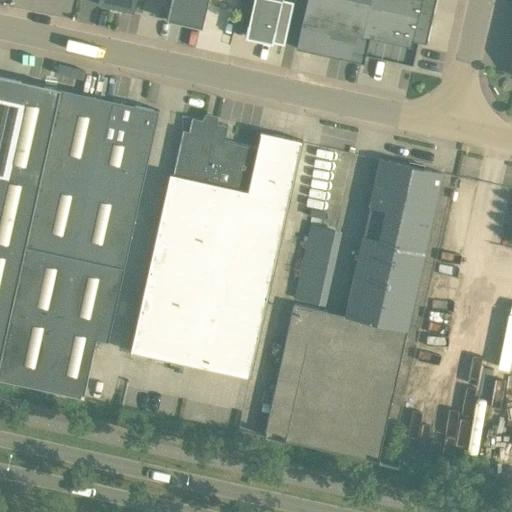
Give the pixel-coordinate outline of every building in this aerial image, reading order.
[(98,0),(98,4),(133,11),(135,0),(98,0)] [(170,0),(166,19),(202,26),(207,0),(170,0)] [(252,0),(247,23),(244,37),(271,43),(271,42),(283,45),(293,2),(284,0),(252,0)] [(365,53),(412,64),(417,40),(412,39),(420,0),(306,0),(296,47),(363,62),(365,53)] [(144,97),(130,95),(128,103),(0,74),(0,378),(82,397),(95,337),(107,340),(158,109),(141,106),(144,97)] [(218,125),(214,124),(216,116),(206,114),(205,122),(201,121),(202,119),(192,117),(189,130),(183,129),(173,174),(169,173),(130,351),(249,377),(301,141),(261,132),(257,147),(225,140),(228,125),(218,123),(218,125)] [(378,159),(368,206),(387,210),(380,239),(361,235),(344,315),(293,304),(263,436),(377,461),(441,173),(378,159)] [(293,298),(324,305),(340,230),(309,223),(293,298)]
